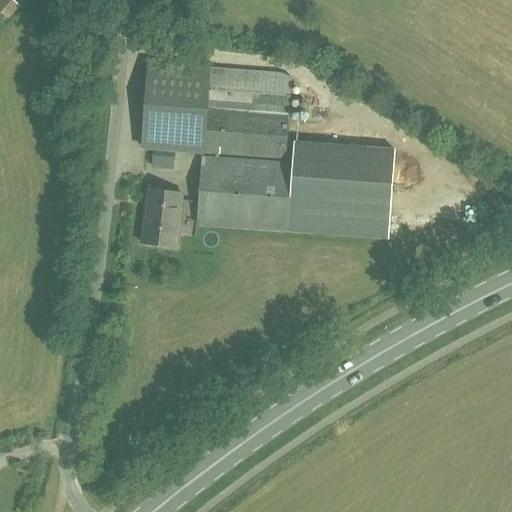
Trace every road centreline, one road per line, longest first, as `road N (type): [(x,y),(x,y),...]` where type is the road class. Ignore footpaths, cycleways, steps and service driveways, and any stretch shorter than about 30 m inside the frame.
road 1 (unclassified): [(82,511),(70,459),(135,0)]
road 2 (secondary): [(154,511),(290,409),(511,284)]
